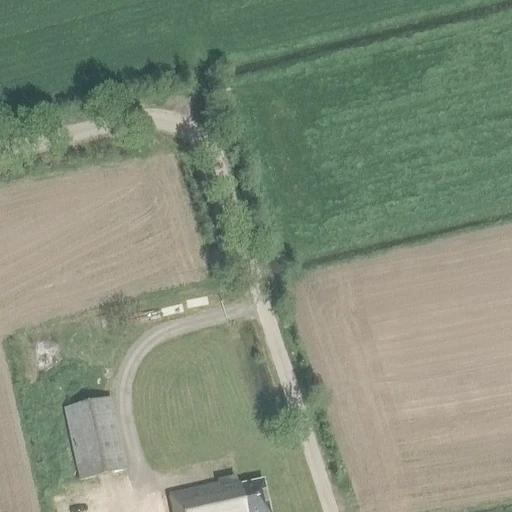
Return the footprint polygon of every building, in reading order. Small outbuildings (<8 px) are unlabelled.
[(126,470),(110,400),(63,410),(79,481),(126,470)] [(205,442),(210,461),(225,457),(219,438),(205,442)] [(205,454),(204,445),(196,445),(197,455),(205,454)] [(203,482),(198,459),(197,455),(142,467),(148,494),(167,490),(181,487),(203,482)] [(182,493),(181,487),(167,490),(172,511),(269,511),(263,481),(240,486),(238,481),(182,493)]
